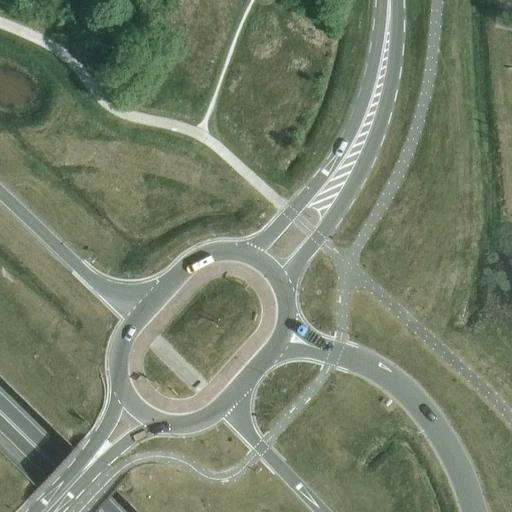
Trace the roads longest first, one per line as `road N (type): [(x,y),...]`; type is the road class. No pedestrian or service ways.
road 1 (primary): [(283,291),(369,154),(394,64),(391,0)]
road 2 (primary): [(385,0),(363,98),(340,150),(274,230),(241,252)]
road 3 (unclassified): [(281,337),(360,363),(407,395),(449,452),(472,511)]
road 4 (trunk): [(150,305),(91,281),(0,195)]
road 5 (trunk): [(321,511),(244,430),(231,395)]
road 6 (trunk): [(103,511),(0,411)]
